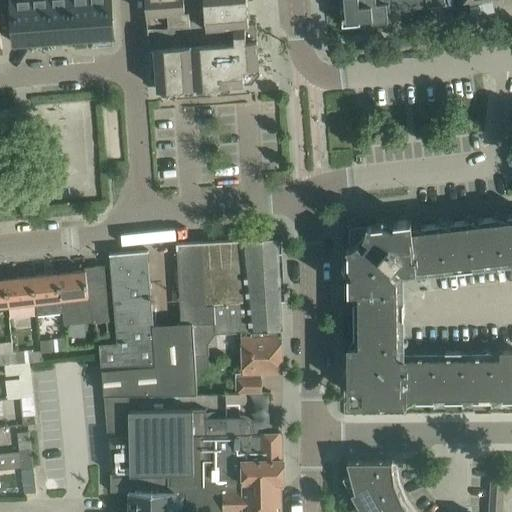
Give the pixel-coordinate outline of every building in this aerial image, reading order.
[(34,41),(31,0),(11,0),(15,43),(34,41)] [(54,40),(50,0),(31,0),(34,41),(54,40)] [(73,38),(70,0),(50,0),(54,40),(73,38)] [(92,37),(89,0),(70,0),(73,38),(92,37)] [(112,35),(109,0),(89,0),(92,37),(112,35)] [(246,40),(245,25),(249,25),(247,0),(145,0),(151,78),(157,78),(158,90),(244,83),(244,74),(250,67),(259,66),(257,39),(246,40)] [(372,23),(388,21),(388,14),(445,3),(444,0),(344,0),(345,7),(341,7),(342,25),(361,24),(360,20),(371,19),(372,23)] [(367,223),(366,227),(355,228),(350,234),(350,246),(346,247),(347,248),(348,248),(348,263),(353,274),(348,274),(348,291),(353,291),(359,301),(353,301),(354,336),(359,336),(354,346),(349,346),(349,360),(354,360),(349,371),(349,389),(363,389),(363,402),(381,402),(392,397),(392,402),(405,402),(416,397),(416,402),(433,402),(444,396),(444,402),(462,401),(473,396),(473,401),(491,401),(502,396),(502,401),(511,400),(511,351),(502,351),(502,357),(399,358),(392,352),(392,348),(398,348),(397,277),(390,270),(396,263),(403,270),(511,257),(511,213),(412,225),(411,220),(394,222),(395,227),(383,223),(368,224),(368,223),(367,223)] [(277,237),(176,242),(181,323),(192,322),(194,356),(209,355),(208,343),(215,333),(252,331),(252,337),(281,335),(277,237)] [(148,250),(109,253),(110,254),(111,254),(118,343),(100,345),(103,395),(194,394),(194,356),(192,322),(181,323),(152,325),(146,251),(148,251),(148,250)] [(86,272),(86,270),(59,273),(63,312),(64,325),(93,322),(110,320),(104,271),(86,272)] [(63,312),(59,273),(32,276),(36,315),(63,312)] [(36,315),(32,276),(6,279),(9,305),(11,317),(36,315)] [(0,305),(9,305),(6,279),(0,279),(0,305)] [(252,337),(241,337),(242,374),(236,374),(236,383),(261,383),(261,373),(282,373),(281,335),(252,337)] [(67,349),(66,337),(48,339),(49,351),(67,349)] [(41,350),(33,351),(33,350),(14,351),(15,363),(30,362),(42,360),(41,350)] [(15,363),(14,351),(0,352),(0,365),(5,365),(5,364),(15,363)] [(5,364),(5,365),(6,376),(31,374),(30,362),(15,363),(5,364)] [(33,396),(31,377),(5,380),(7,399),(20,398),(33,396)] [(262,393),(261,383),(236,383),(236,393),(262,393)] [(20,398),(23,424),(36,423),(35,411),(33,396),(20,398)] [(129,410),(129,436),(109,436),(110,465),(110,471),(111,491),(129,491),(175,491),(187,491),(187,510),(224,511),(243,511),(281,511),(280,482),(284,482),(283,458),(282,458),(281,432),(261,433),(261,435),(252,435),(252,428),(251,427),(251,425),(249,423),(248,421),(246,420),(244,419),(242,419),(206,418),(205,409),(185,409),(129,410)] [(20,450),(31,449),(29,431),(18,432),(5,434),(7,452),(20,450)] [(31,451),(31,449),(20,450),(22,472),(24,492),(35,491),(31,451)] [(411,511),(402,500),(394,481),(392,460),(347,461),(355,491),(351,492),(362,511),(411,511)] [(175,511),(175,491),(129,491),(129,511),(175,511)]
